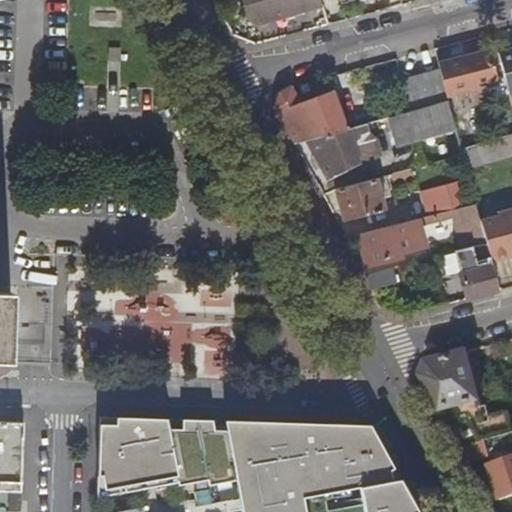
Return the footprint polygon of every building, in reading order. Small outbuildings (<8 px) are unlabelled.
[(242,0),(248,18),(257,24),(321,7),(318,0),(242,0)] [(511,51),(501,54),(504,65),(511,94),(511,51)] [(454,62),(441,64),(443,70),(451,99),(458,96),(472,92),(476,104),(511,94),(504,65),(496,67),(493,52),(454,62)] [(402,80),(410,114),(451,103),(451,99),(443,70),(402,80)] [(289,126),(299,144),(310,141),(350,130),(337,94),(303,106),(293,88),(292,89),(283,93),(279,108),(289,126)] [(410,114),(393,118),(399,143),(458,128),(451,103),(410,114)] [(332,180),(336,179),(378,157),(368,125),(350,130),(310,141),(332,180)] [(470,171),(511,159),(511,137),(465,151),(466,156),(470,171)] [(415,169),(394,175),(397,185),(418,180),(415,169)] [(343,206),(347,221),(388,210),(380,179),(338,190),(343,206)] [(430,181),(430,204),(464,205),(465,182),(430,181)] [(469,248),(476,246),(489,243),(483,222),(479,204),(444,213),(446,220),(460,216),(469,248)] [(511,212),(501,215),(502,217),(483,222),(489,243),(493,261),(511,256),(511,212)] [(431,217),(362,235),(366,250),(369,265),(404,257),(403,253),(429,246),(424,225),(433,223),(431,217)] [(469,300),(501,291),(493,261),(489,243),(476,246),(482,267),(462,272),(469,300)] [(0,293),(0,362),(8,362),(10,294),(0,293)] [(486,417),(470,351),(429,361),(424,375),(443,410),(452,407),(456,414),(462,423),(477,419),(483,441),(487,440),(511,432),(511,412),(511,410),(486,417)] [(416,511),(368,426),(100,418),(97,498),(158,500),(158,493),(182,494),(182,504),(212,505),(211,511),(240,511),(239,511),(416,511)] [(19,511),(23,423),(0,422),(0,511),(19,511)] [(503,500),(511,496),(511,432),(487,440),(494,463),(491,463),(503,500)]
